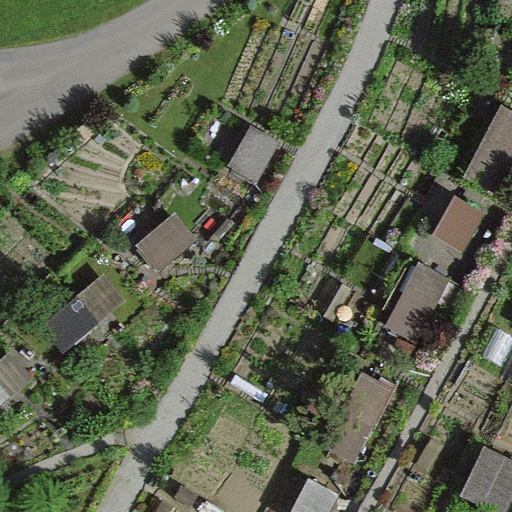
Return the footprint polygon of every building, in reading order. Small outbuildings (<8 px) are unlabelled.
[(511,105),(503,101),(468,167),(505,186),(511,172),(511,105)] [(380,316),(419,340),(496,213),(457,189),(380,316)] [(0,405),(36,376),(16,351),(0,363),(0,405)] [(322,436),(356,460),(404,393),(371,369),(322,436)] [(511,511),(511,449),(495,442),(463,511),(511,511)]
